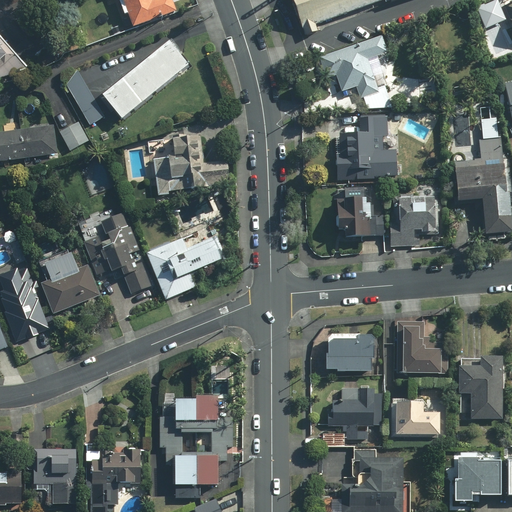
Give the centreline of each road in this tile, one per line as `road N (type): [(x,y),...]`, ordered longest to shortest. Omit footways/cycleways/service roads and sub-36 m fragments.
road 1 (primary): [(232,0),(262,103),(271,295)]
road 2 (residential): [(271,295),(29,394),(0,398)]
road 3 (residential): [(511,273),(271,295)]
road 4 (primary): [(271,295),(272,511)]
